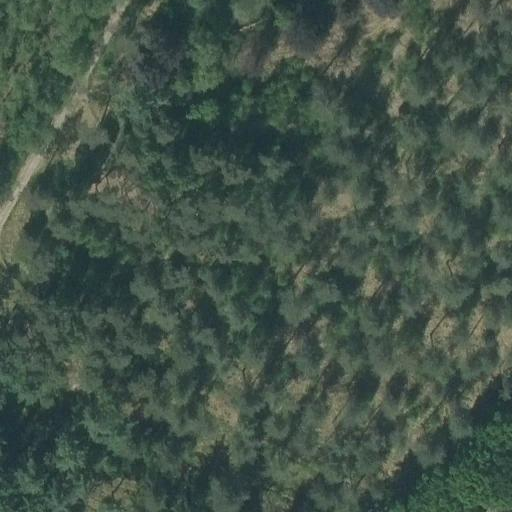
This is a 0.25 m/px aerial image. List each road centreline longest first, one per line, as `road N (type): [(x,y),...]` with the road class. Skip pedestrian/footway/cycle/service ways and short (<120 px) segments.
road 1 (track): [(126,0),(0,225)]
road 2 (track): [(419,511),(511,425)]
